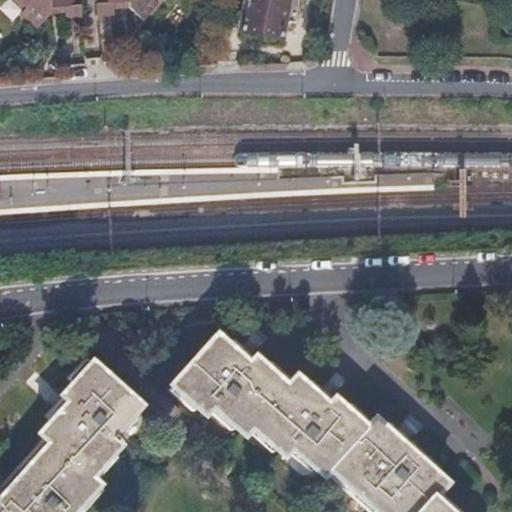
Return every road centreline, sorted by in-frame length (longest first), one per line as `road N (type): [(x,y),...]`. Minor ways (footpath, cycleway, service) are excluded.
road 1 (residential): [(511,271),(74,295),(0,308)]
road 2 (residential): [(0,98),(330,83)]
road 3 (unknown): [(278,284),(474,463),(499,511)]
road 4 (residential): [(330,83),(511,90)]
